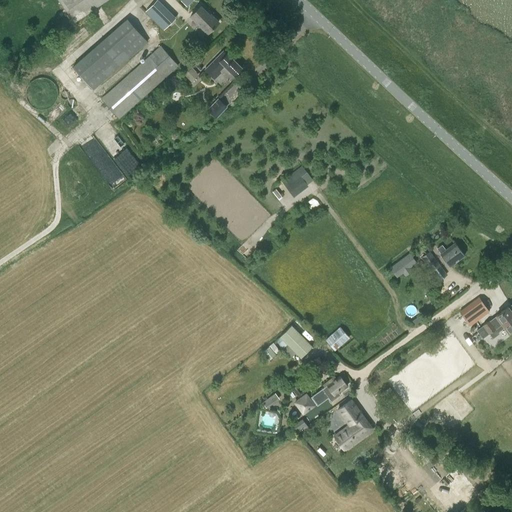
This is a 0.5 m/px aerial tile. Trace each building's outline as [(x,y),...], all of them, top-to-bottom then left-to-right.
[(57,0),(74,22),(99,4),(104,0),(57,0)] [(175,18),(157,0),(156,0),(145,11),(163,29),(175,18)] [(207,34),(218,22),(210,14),(209,15),(200,6),(190,17),(207,34)] [(92,90),(147,42),(127,19),(72,67),(92,90)] [(117,118),(177,65),(161,47),(101,100),(117,118)] [(241,68),(227,54),(226,55),(223,51),(218,56),(205,70),(214,79),(220,73),(219,71),(224,66),(233,75),(241,68)] [(195,72),(191,68),(184,75),(188,79),(195,72)] [(57,99),(58,94),(57,89),(55,84),(51,81),(47,79),(42,78),(37,79),(33,81),(29,84),(27,89),(26,94),(27,99),(29,103),(33,107),(37,109),(42,110),(47,109),(52,107),(55,103),(57,99)] [(217,99),(207,109),(215,117),(225,107),(217,99)] [(292,195),(306,184),(296,170),(282,181),(292,195)] [(442,245),(437,249),(450,266),(464,255),(455,243),(446,250),(442,245)] [(445,276),(442,272),(444,271),(429,252),(422,257),(439,280),(445,276)] [(396,277),(416,262),(410,254),(390,268),(396,277)] [(479,298),(460,312),(470,325),(489,311),(479,298)] [(483,325),(477,330),(482,338),(489,333),(495,328),(492,324),(498,319),(509,333),(511,330),(511,312),(508,307),(496,316),(490,321),(489,321),(483,325)] [(301,358),(312,347),(291,325),(280,337),(296,353),(301,358)] [(334,350),(349,337),(340,328),(326,340),(334,350)] [(280,337),(276,341),(289,354),(287,355),(290,359),(296,353),(280,337)] [(273,344),(269,347),(275,354),(279,351),(273,344)] [(269,347),(262,352),(268,361),(275,355),(275,354),(269,347)] [(289,373),(280,380),(282,384),(292,377),(289,373)] [(329,380),(323,385),(325,387),(311,398),(307,392),(295,401),(306,414),(328,397),(331,401),(340,394),(338,392),(347,385),(340,376),(331,382),(329,380)] [(299,384),(294,377),(288,382),(293,388),(299,384)] [(274,392),(261,401),(266,407),(278,398),(274,392)] [(344,450),(373,429),(350,400),(337,410),(349,425),(334,437),(344,450)] [(298,423),(293,426),(298,433),(303,430),(298,423)]
